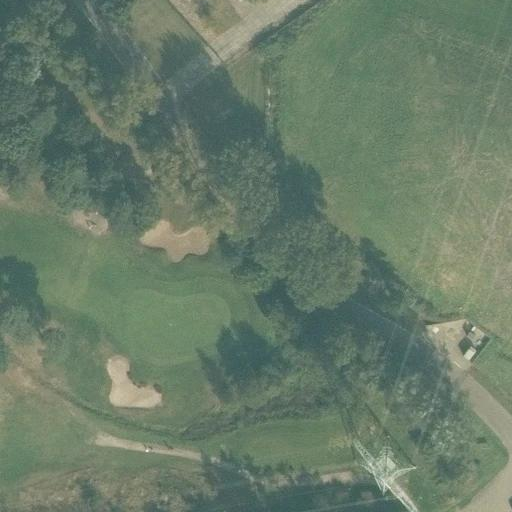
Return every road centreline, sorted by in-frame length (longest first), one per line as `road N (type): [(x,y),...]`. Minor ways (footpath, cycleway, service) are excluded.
road 1 (unclassified): [(511,424),(448,365),(303,276),(84,0)]
road 2 (track): [(448,365),(403,458),(411,511)]
